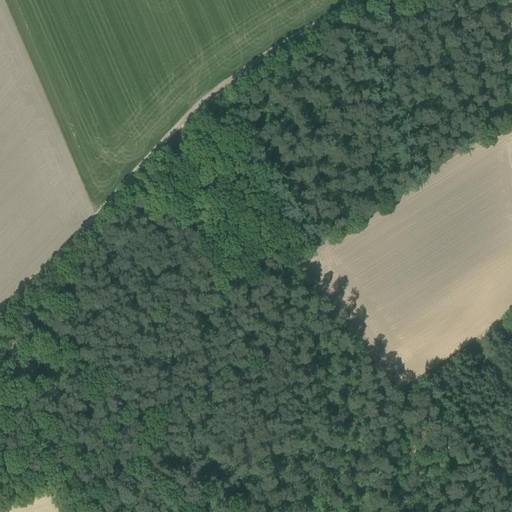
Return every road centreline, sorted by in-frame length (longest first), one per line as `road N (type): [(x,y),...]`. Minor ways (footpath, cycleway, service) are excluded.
road 1 (track): [(359,0),(214,93),(0,322)]
road 2 (track): [(320,445),(143,166)]
road 3 (track): [(478,511),(445,461),(394,414)]
